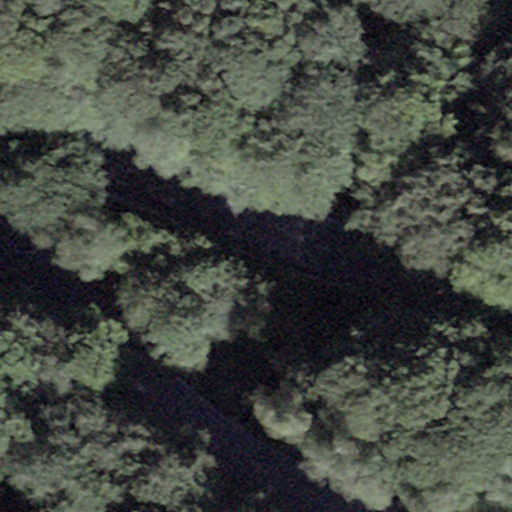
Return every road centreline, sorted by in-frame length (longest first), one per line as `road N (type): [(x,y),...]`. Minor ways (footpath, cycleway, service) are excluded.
road 1 (tertiary): [(0,116),(267,228),(511,290)]
road 2 (tertiary): [(328,511),(180,425),(59,290),(0,241)]
